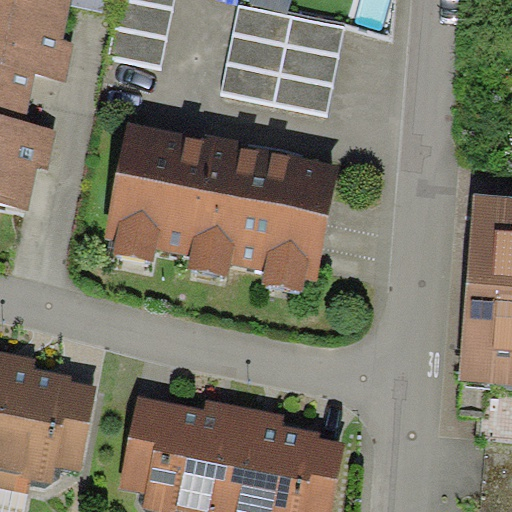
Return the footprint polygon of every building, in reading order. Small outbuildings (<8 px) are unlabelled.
[(72,15),(0,0),(0,98),(29,104),(52,109),(72,15)] [(178,0),(119,0),(102,81),(159,93),(178,0)] [(346,46),(239,22),(219,109),(326,133),(346,46)] [(29,104),(0,98),(0,233),(17,237),(36,149),(20,146),(29,104)] [(351,190),(126,144),(100,272),(120,276),(116,296),(160,304),(163,286),(197,293),(193,312),(234,320),(238,302),(269,308),(265,326),(306,334),(310,315),(325,318),(351,190)] [(511,223),(469,221),(458,326),(511,329),(511,223)] [(511,329),(458,326),(450,419),(511,423),(511,329)] [(0,497),(49,508),(53,490),(78,496),(94,421),(61,414),(64,398),(0,384),(0,497)] [(163,429),(131,423),(112,511),(335,511),(343,473),(312,467),(315,450),(165,419),(163,429)] [(511,511),(511,461),(483,459),(478,511),(511,511)]
